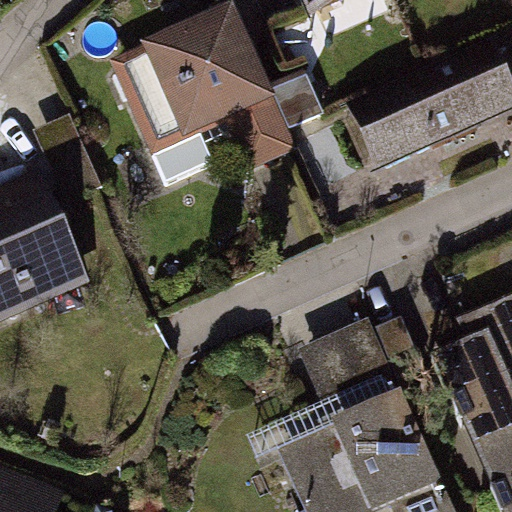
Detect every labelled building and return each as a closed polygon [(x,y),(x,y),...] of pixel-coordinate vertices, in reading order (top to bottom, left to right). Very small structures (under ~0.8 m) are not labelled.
[(296,0),(310,28),(369,0),(296,0)] [(223,131),(269,109),(224,15),(106,71),(151,165),(200,142),(223,131)] [(375,192),(511,127),(511,113),(480,46),(337,113),(375,192)] [(223,131),(246,179),(292,157),(269,109),(223,131)] [(165,195),(214,171),(200,142),(151,165),(165,195)] [(0,194),(0,314),(83,280),(40,178),(0,194)] [(418,369),(465,468),(511,446),(511,304),(452,332),(460,349),(418,369)] [(297,358),(331,429),(267,460),(291,511),(452,511),(415,433),(398,441),(394,433),(416,422),(370,324),(297,358)] [(511,511),(511,446),(465,468),(486,511),(511,511)]
